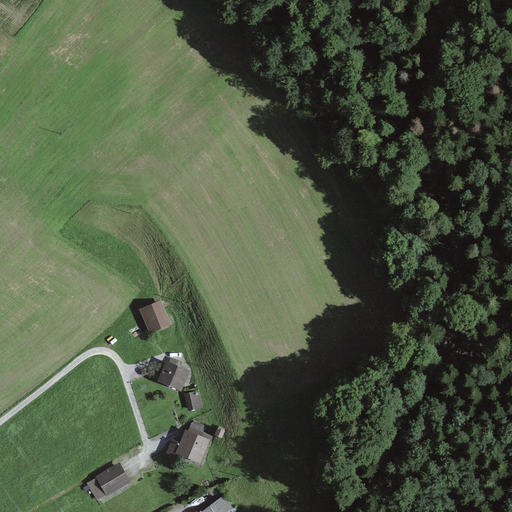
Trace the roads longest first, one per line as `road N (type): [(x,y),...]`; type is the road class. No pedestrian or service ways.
road 1 (track): [(359,0),(365,49),(403,149),(441,210),(457,269),(433,366),(351,511)]
road 2 (track): [(147,445),(123,369),(101,350),(0,422)]
